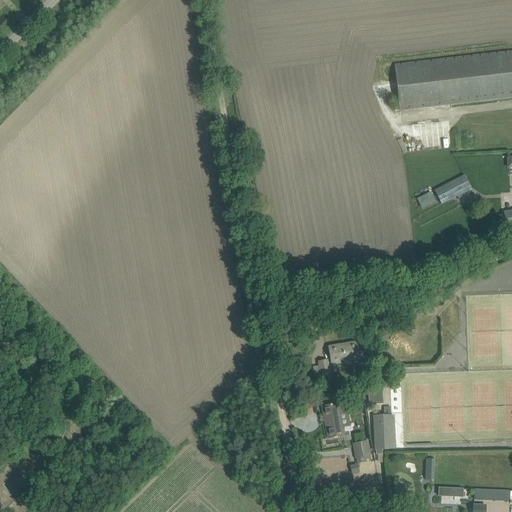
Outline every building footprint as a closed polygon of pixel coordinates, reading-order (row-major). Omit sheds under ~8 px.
[(511,51),(511,52),(395,65),(400,111),(511,97),(511,51)] [(464,174),(434,190),(442,206),(473,190),(464,174)] [(418,198),(423,209),(438,203),(433,192),(418,198)] [(367,362),(365,351),(365,350),(359,351),(358,349),(357,343),(329,348),(332,364),(345,362),(346,368),(364,365),(367,362)] [(321,380),(330,378),(327,361),(319,362),(321,377),(321,380)] [(381,387),(367,392),(368,405),(382,404),(381,387)] [(328,406),(322,407),(328,439),(338,437),(345,436),(343,428),(350,427),(346,403),(338,404),(328,406)] [(384,416),(375,417),(377,450),(377,456),(382,455),(384,455),(384,450),(393,449),(395,449),(394,423),(393,416),(390,416),(390,407),(383,407),(384,416)] [(368,442),(354,444),(357,458),(358,464),(364,463),(363,457),(369,456),(371,456),(368,442)] [(426,459),(425,480),(432,481),(432,468),(434,468),(435,460),(426,459)] [(460,504),(460,497),(466,497),(466,488),(441,487),(440,504),(460,504)] [(511,501),(511,490),(475,489),(475,500),(511,501)]
